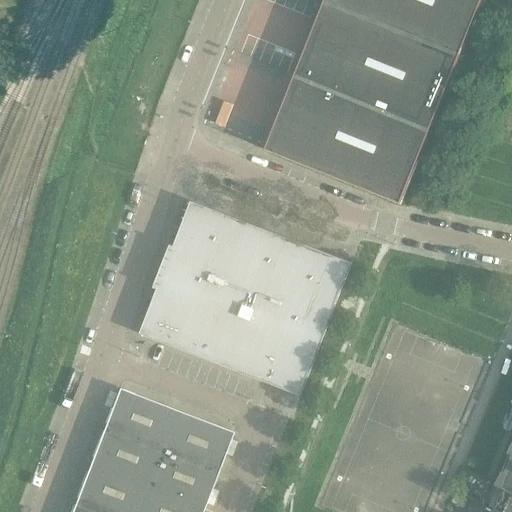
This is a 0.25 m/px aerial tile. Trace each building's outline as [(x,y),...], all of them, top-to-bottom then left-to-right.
[(460,57),(483,0),(326,0),(326,3),(460,57)] [(431,131),(460,57),(326,3),(296,77),(431,131)] [(296,77),(266,151),(401,206),(431,131),(296,77)] [(300,397),(351,264),(191,203),(174,248),(171,246),(170,249),(155,287),(156,287),(155,289),(158,291),(141,335),(300,397)] [(202,511),(233,434),(119,390),(72,511),(202,511)] [(511,447),(496,487),(506,491),(511,493),(511,447)] [(511,511),(511,493),(506,491),(500,503),(497,502),(493,509),(500,511),(511,511)]
